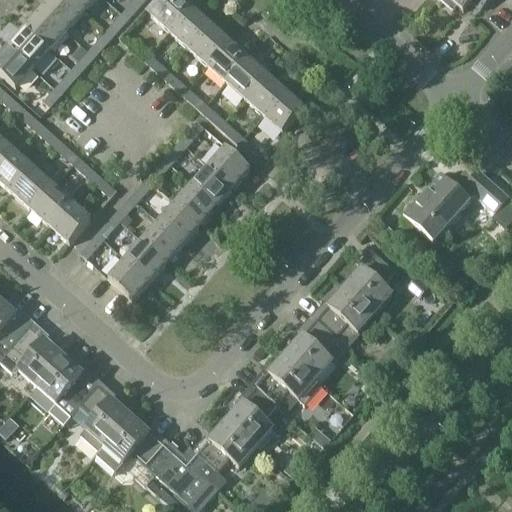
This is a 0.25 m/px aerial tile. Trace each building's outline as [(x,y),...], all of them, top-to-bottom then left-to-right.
[(83,18),(63,0),(55,0),(42,14),(67,36),(83,18)] [(99,0),(63,0),(83,18),(99,0)] [(136,0),(121,18),(129,24),(145,5),(139,0),(136,0)] [(177,0),(168,0),(151,19),(170,37),(192,13),(177,0)] [(481,14),(492,0),(442,0),(441,2),(454,13),(458,9),(464,15),(472,6),(481,14)] [(210,29),(192,13),(170,37),(189,53),(210,29)] [(67,36),(42,14),(26,33),(50,55),(67,36)] [(129,24),(121,18),(105,36),(112,43),(129,24)] [(229,46),(210,29),(189,53),(207,70),(229,46)] [(50,55),(26,33),(9,52),(33,74),(50,55)] [(88,55),(95,62),(112,43),(105,36),(88,55)] [(132,41),(125,48),(144,65),(151,58),(132,41)] [(248,63),(229,46),(207,70),(226,87),(248,63)] [(33,74),(9,52),(0,61),(0,78),(16,93),(33,74)] [(83,75),(95,62),(88,55),(71,74),(78,80),(83,75)] [(170,75),(151,58),(144,65),(163,82),(170,75)] [(266,80),(248,63),(226,87),(245,104),(266,80)] [(67,93),(78,80),(71,74),(54,93),(62,99),(67,93)] [(188,91),(170,75),(163,82),(168,87),(182,99),(188,91)] [(285,96),(266,80),(245,104),(263,120),(285,96)] [(207,108),(188,91),(182,99),(197,113),(200,115),(207,108)] [(54,108),(62,99),(54,93),(37,112),(45,118),(54,108)] [(23,111),(4,95),(0,99),(0,103),(17,118),(23,111)] [(304,114),(285,96),(263,120),(283,138),(304,114)] [(226,125),(207,108),(200,115),(204,118),(219,132),(226,125)] [(42,128),(23,111),(17,118),(36,135),(42,128)] [(188,151),(205,132),(197,125),(180,144),(188,151)] [(244,142),(226,125),(219,132),(238,149),(244,142)] [(54,152),(61,145),(42,128),(36,135),(54,152)] [(0,142),(0,174),(16,157),(0,142)] [(264,159),(244,142),(238,149),(257,166),(264,159)] [(188,151),(180,144),(164,163),(171,170),(188,151)] [(74,157),(61,145),(54,152),(73,168),(79,161),(74,157)] [(251,173),(227,151),(209,170),(234,192),(251,173)] [(16,157),(0,174),(0,185),(13,198),(35,173),(16,157)] [(89,170),(79,161),(73,168),(92,185),(98,178),(89,170)] [(171,170),(164,163),(147,182),(155,189),(171,170)] [(234,192),(209,170),(193,189),(217,211),(234,192)] [(35,173),(13,198),(32,214),(54,190),(35,173)] [(495,220),(510,203),(478,175),(459,196),(441,180),(404,221),(433,247),(474,201),(495,220)] [(112,190),(98,178),(92,185),(111,202),(117,195),(112,190)] [(155,189),(147,182),(131,201),(138,207),(155,189)] [(217,211),(193,189),(176,208),(200,229),(217,211)] [(54,190),(32,214),(51,231),(72,207),(54,190)] [(138,207),(131,201),(114,219),(121,226),(138,207)] [(72,207),(51,231),(70,248),(92,224),(72,207)] [(200,229),(176,208),(159,226),(184,248),(200,229)] [(121,226),(114,219),(97,238),(105,245),(121,226)] [(184,248),(159,226),(143,245),(167,267),(184,248)] [(105,245),(97,238),(80,258),(87,264),(105,245)] [(143,245),(126,264),(150,285),(167,267),(143,245)] [(367,268),(345,292),(376,319),(393,300),(384,292),(397,277),(371,254),(363,264),(367,268)] [(126,264),(109,283),(133,305),(150,285),(126,264)] [(429,291),(417,280),(407,292),(419,303),(429,291)] [(320,312),(312,322),(337,345),(350,330),(359,338),(376,319),(345,292),(324,316),(320,312)] [(0,367),(35,328),(25,318),(21,323),(0,304),(0,367)] [(316,386),(346,353),(312,322),(303,331),(307,335),(286,359),(316,386)] [(44,336),(35,328),(0,367),(11,378),(21,377),(38,392),(65,362),(41,340),(44,336)] [(322,391),(316,386),(286,359),(264,382),(261,379),(252,388),(277,411),(290,397),(304,410),(322,391)] [(79,412),(102,387),(92,378),(88,383),(65,362),(38,392),(56,408),(51,414),(65,427),(79,412)] [(111,395),(102,387),(79,412),(94,424),(79,441),(99,458),(132,421),(107,400),(111,395)] [(277,411),(252,388),(244,398),(248,401),(227,425),(257,453),(274,434),(265,425),(277,411)] [(147,472),(169,446),(160,438),(156,443),(132,421),(99,458),(96,461),(115,478),(132,459),(147,472)] [(201,446),(192,455),(208,469),(200,479),(219,495),(229,485),(219,476),(231,464),(240,472),(257,453),(227,425),(205,449),(201,446)] [(187,462),(169,446),(147,472),(192,511),(204,511),(219,495),(200,479),(208,469),(192,455),(187,462)]
